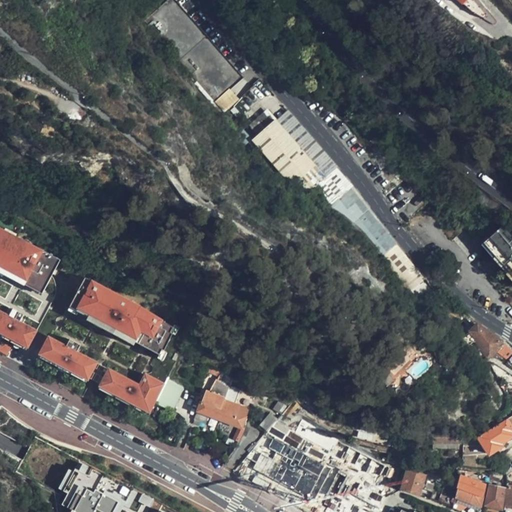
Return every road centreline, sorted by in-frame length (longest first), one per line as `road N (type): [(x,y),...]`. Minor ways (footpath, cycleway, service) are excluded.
road 1 (tertiary): [(201,0),(447,289),(511,337)]
road 2 (tertiary): [(511,199),(434,142),(297,0)]
road 3 (residential): [(252,511),(0,375)]
